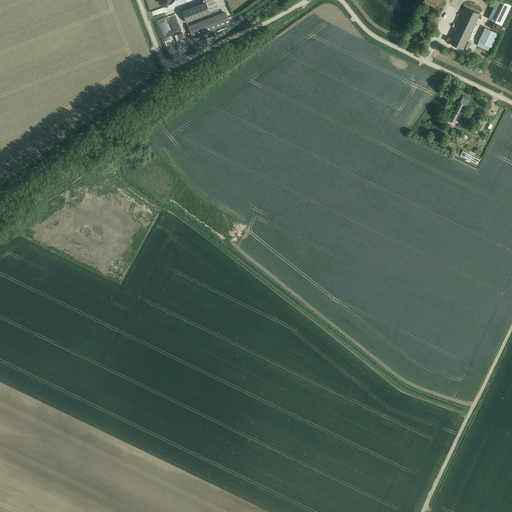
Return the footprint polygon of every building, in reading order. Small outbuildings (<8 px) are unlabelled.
[(204,0),(205,1),(182,10),(187,22),(218,10),(215,3),(214,0),(204,0)] [(502,24),(510,5),(498,0),(496,0),(488,18),(502,24)] [(467,49),(470,43),(466,41),(480,14),(466,7),(449,43),(462,49),(463,47),(467,49)] [(171,34),(179,31),(171,12),(164,15),(171,34)] [(226,14),(189,28),(192,38),(230,23),(226,14)] [(186,26),(204,19),(203,16),(185,24),(186,26)] [(156,22),(158,32),(166,29),(163,19),(156,22)] [(485,27),(477,45),(488,50),(496,32),(485,27)] [(164,43),(168,51),(173,49),(169,40),(164,43)] [(466,106),(469,98),(463,95),(457,107),(455,111),(459,113),(461,109),(463,104),(466,106)] [(455,123),(459,115),(453,112),(449,120),(455,123)] [(480,160),(463,151),(460,155),(477,164),(480,160)]
